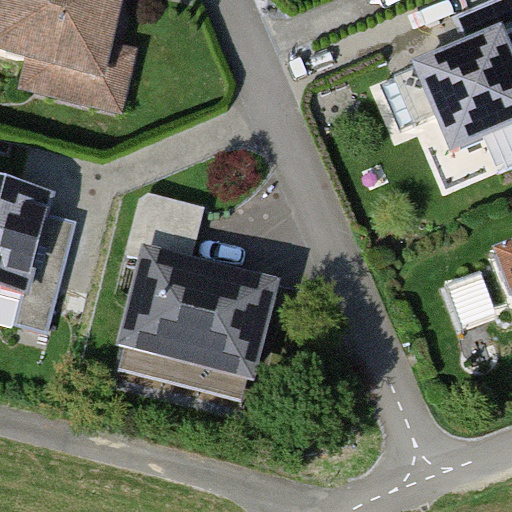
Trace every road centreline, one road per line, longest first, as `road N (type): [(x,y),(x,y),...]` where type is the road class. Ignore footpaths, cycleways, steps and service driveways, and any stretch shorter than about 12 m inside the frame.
road 1 (residential): [(230,0),(424,469)]
road 2 (track): [(322,511),(0,430)]
